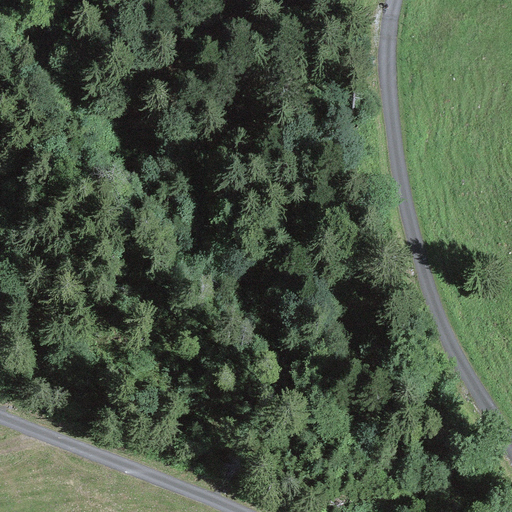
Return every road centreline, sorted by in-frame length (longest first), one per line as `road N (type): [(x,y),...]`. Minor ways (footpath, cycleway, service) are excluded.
road 1 (unclassified): [(511,442),(462,366),(420,256),(391,108),(395,0)]
road 2 (unclassified): [(0,416),(239,511)]
